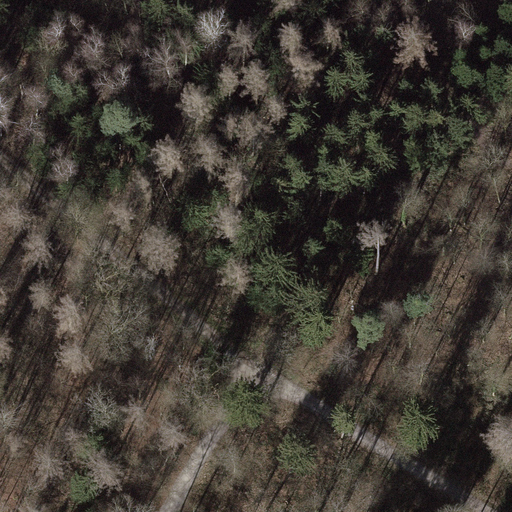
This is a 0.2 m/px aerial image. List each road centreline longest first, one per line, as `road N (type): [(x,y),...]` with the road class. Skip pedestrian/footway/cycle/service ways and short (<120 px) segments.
road 1 (track): [(0,145),(252,367)]
road 2 (track): [(252,367),(484,511)]
road 3 (track): [(252,367),(167,511)]
